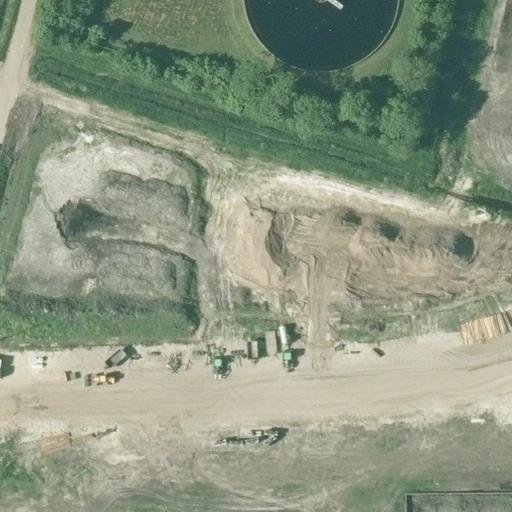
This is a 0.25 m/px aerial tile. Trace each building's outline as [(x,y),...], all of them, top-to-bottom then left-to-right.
[(404,511),(405,495),(314,496),(314,511),(404,511)] [(314,511),(314,496),(222,497),(222,511),(314,511)] [(222,511),(222,497),(130,498),(130,511),(222,511)] [(37,511),(38,499),(0,498),(0,511),(37,511)] [(130,511),(130,498),(38,499),(37,511),(130,511)]
